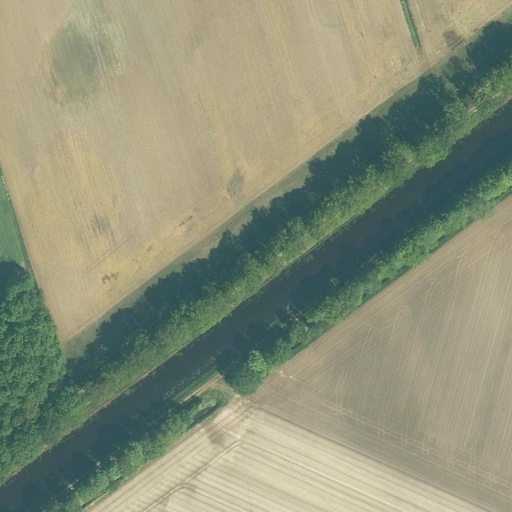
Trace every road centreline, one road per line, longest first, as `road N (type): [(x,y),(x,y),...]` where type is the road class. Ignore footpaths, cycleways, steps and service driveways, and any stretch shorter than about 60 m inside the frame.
road 1 (track): [(511,78),(0,467)]
road 2 (track): [(40,511),(511,157)]
